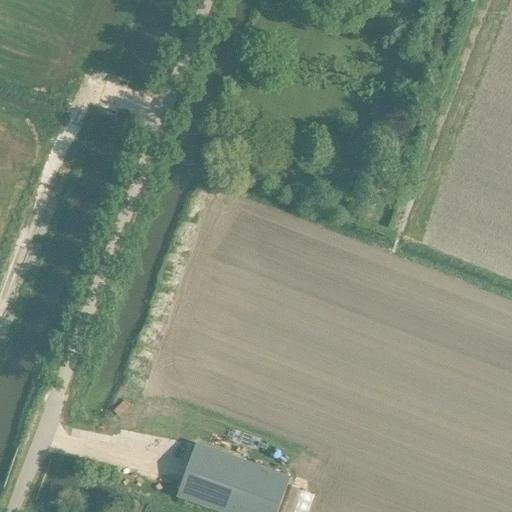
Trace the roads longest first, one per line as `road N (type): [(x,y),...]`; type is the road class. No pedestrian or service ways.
road 1 (unclassified): [(15,511),(209,0)]
road 2 (track): [(101,88),(84,92),(0,312)]
